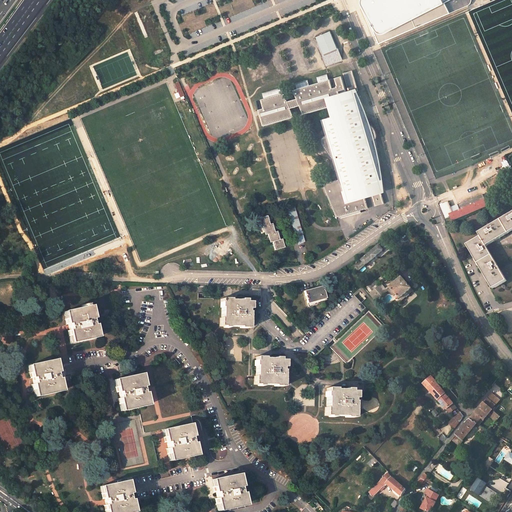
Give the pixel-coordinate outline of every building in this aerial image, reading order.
[(361,0),(362,3),(379,44),(449,14),(443,0),(361,0)] [(263,17),(251,20),(252,26),(264,23),(263,17)] [(331,31),(317,37),(325,54),(338,48),(331,31)] [(333,54),(334,58),(328,61),(329,64),(343,58),(338,48),(325,54),(326,57),(333,54)] [(332,94),(348,89),(350,89),(351,91),(360,89),(354,68),(345,70),(349,85),(347,86),(344,73),(338,75),(340,83),(335,85),(332,76),(330,76),(328,71),(318,74),(320,80),(308,83),(306,78),(294,81),(296,86),(293,87),(296,95),(300,103),(304,112),(334,103),(332,94)] [(179,97),(183,96),(178,82),(174,83),(179,97)] [(291,106),(287,98),(284,90),(283,90),(281,85),(261,91),(263,97),(261,97),(264,106),(259,107),(264,123),(294,114),(291,106)] [(330,134),(337,158),(342,175),(341,175),(340,176),(340,178),(324,183),(338,217),(370,207),(365,190),(372,188),(377,205),(386,202),(382,186),(384,185),(370,139),(365,120),(358,96),(355,97),(354,94),(350,95),(348,89),(332,94),(334,103),(339,117),(326,121),(330,134)] [(300,103),(296,95),(287,98),(291,106),(300,103)] [(365,120),(370,139),(372,139),(373,139),(376,139),(377,138),(378,136),(379,135),(379,133),(377,128),(375,125),(374,123),(368,120),(366,120),(365,120)] [(337,158),(330,134),(328,134),(326,134),(324,136),(323,138),(323,140),(323,142),(333,156),(335,158),(336,158),(337,158)] [(483,195),(450,206),(448,201),(440,204),(444,218),(449,216),(451,220),(488,208),(483,195)] [(288,209),(298,243),(304,242),(294,207),(288,209)] [(511,228),(511,209),(476,231),(478,235),(464,243),(490,287),(505,279),(484,245),(511,228)] [(275,231),(273,223),(270,224),(268,215),(258,218),(260,227),(263,226),(265,234),(268,233),(270,242),(272,241),(275,250),(285,247),(282,238),(280,239),(278,231),(275,231)] [(383,250),(389,245),(386,241),(380,245),(362,261),(366,265),(366,266),(373,261),(378,257),(377,257),(384,251),(383,250)] [(356,267),(359,271),(366,265),(362,261),(360,262),(359,261),(357,262),(356,267)] [(412,290),(402,278),(390,288),(401,300),(412,290)] [(385,289),(381,284),(370,294),(374,299),(380,294),(381,296),(386,292),(384,290),(385,289)] [(320,288),(302,294),(308,307),(325,301),(320,288)] [(230,300),(221,299),(220,319),(219,319),(219,327),(245,328),(244,329),(248,329),(249,313),(248,313),(248,311),(250,311),(250,303),(239,303),(239,301),(230,301),(230,300)] [(90,306),(63,312),(69,344),(97,338),(90,306)] [(287,368),(287,361),(276,360),(276,359),(267,359),(267,357),(258,357),(257,376),(256,376),(256,385),(281,386),(281,387),(285,387),(286,371),(284,371),(285,368),(287,368)] [(61,391),(54,359),(27,365),(34,397),(61,391)] [(120,411),(147,406),(140,374),(113,379),(120,411)] [(423,381),(424,381),(425,383),(432,377),(430,376),(430,375),(423,381)] [(441,389),(440,387),(432,377),(425,383),(424,384),(438,400),(445,394),(441,389)] [(358,400),(359,392),(348,391),(348,390),(338,390),(338,388),(329,388),(328,408),(327,408),(327,416),(353,417),(353,418),(357,418),(358,402),(356,402),(356,400),(358,400)] [(447,410),(454,404),(445,394),(438,400),(447,410)] [(492,410),(495,406),(488,399),(484,403),(492,410)] [(489,413),(492,410),(484,403),(470,419),(477,423),(481,418),(483,420),(489,413)] [(496,421),(500,417),(492,410),(489,413),(491,415),(490,416),(496,421)] [(485,434),(488,430),(477,423),(470,419),(467,422),(457,435),(459,437),(454,442),(459,446),(475,427),(485,434)] [(168,461),(204,455),(200,441),(198,441),(197,436),(199,435),(196,423),(161,430),(168,461)] [(385,486),(388,483),(402,497),(407,489),(389,473),(377,485),(381,489),(384,486),(385,486)] [(243,506),(237,475),(210,480),(216,511),(243,506)] [(477,478),(470,490),(490,503),(497,492),(487,486),(488,484),(477,478)] [(132,511),(126,481),(99,487),(104,511),(132,511)] [(439,495),(428,489),(425,493),(428,495),(421,508),(428,511),(429,511),(436,502),(435,502),(439,495)]
